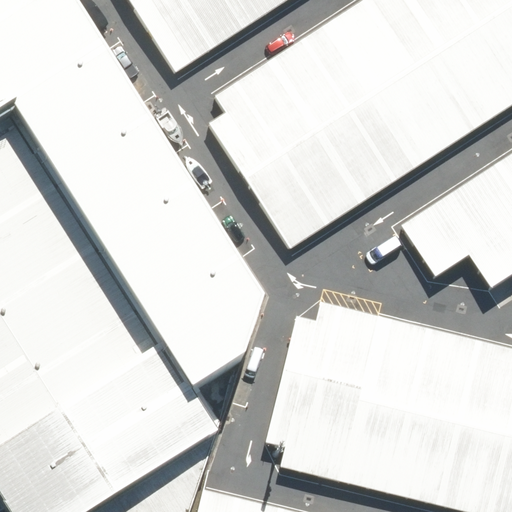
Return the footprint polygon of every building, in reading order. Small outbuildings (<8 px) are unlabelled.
[(0,0),(0,511),(193,511),(216,428),(192,392),(239,361),(254,304),(64,0),(0,0)] [(130,0),(176,72),(291,0),(130,0)] [(511,0),(364,0),(217,93),(232,116),(217,125),(296,249),(511,112),(511,0)] [(511,282),(511,160),(407,227),(440,280),(473,259),(495,294),(511,282)] [(282,471),(453,511),(511,511),(511,349),(323,304),(318,325),(297,320),(267,445),(287,450),(282,471)] [(288,511),(206,493),(201,511),(288,511)]
